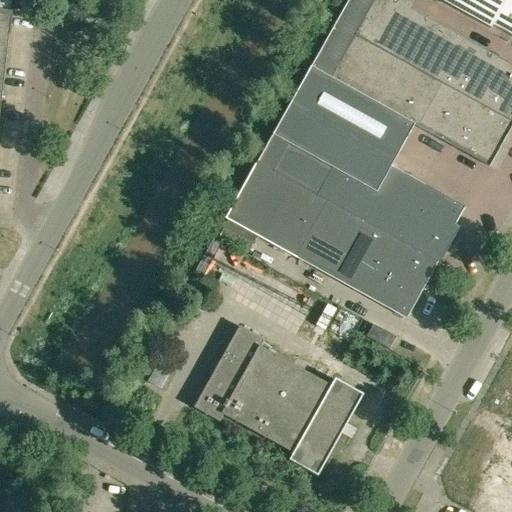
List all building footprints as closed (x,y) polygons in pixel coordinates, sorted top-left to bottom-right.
[(0,0),(0,8),(10,10),(11,5),(11,0),(0,0)] [(347,0),(334,24),(511,122),(511,66),(411,10),(395,2),(396,0),(347,0)] [(511,0),(453,0),(451,6),(489,28),(492,24),(511,35),(511,0)] [(0,32),(8,34),(10,15),(0,14),(0,32)] [(452,235),(449,233),(448,232),(452,224),(455,226),(465,207),(392,167),(414,125),(489,166),(511,125),(511,122),(334,24),(299,87),(257,163),(322,198),(437,262),(452,235)] [(292,253),(322,198),(257,163),(226,217),(292,253)] [(422,290),(437,262),(322,198),(292,253),(405,315),(420,288),(422,290)] [(256,236),(228,221),(219,237),(247,253),(256,236)] [(327,305),(315,326),(324,331),(336,310),(327,305)] [(395,338),(373,325),(366,338),(389,350),(395,338)] [(335,379),(331,386),(261,348),(265,340),(239,326),(193,408),(218,422),(223,415),(294,454),(290,461),(319,477),(364,395),(335,379)] [(166,369),(153,362),(142,380),(156,388),(166,369)] [(511,430),(488,474),(511,487),(511,430)]
